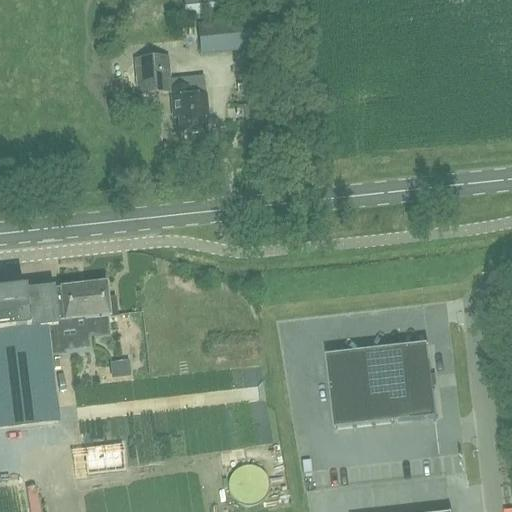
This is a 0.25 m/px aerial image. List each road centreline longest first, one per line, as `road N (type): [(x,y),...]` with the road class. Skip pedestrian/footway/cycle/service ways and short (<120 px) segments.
road 1 (secondary): [(511,180),(0,233)]
road 2 (unclassified): [(496,511),(475,311)]
